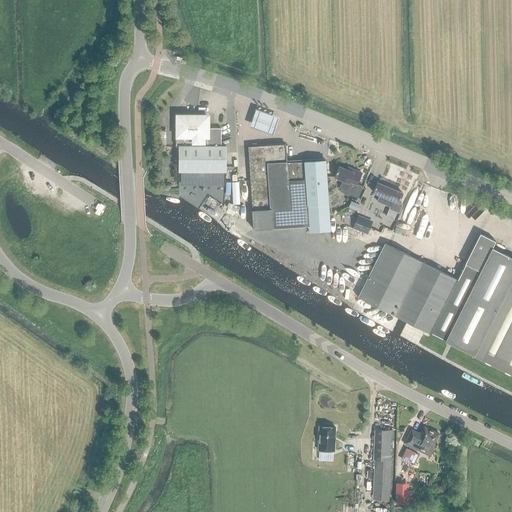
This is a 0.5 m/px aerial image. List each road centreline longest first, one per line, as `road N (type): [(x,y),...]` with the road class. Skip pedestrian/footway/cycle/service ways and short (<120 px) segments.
road 1 (secondary): [(511,446),(365,371),(215,279),(172,300),(119,287)]
road 2 (tertiary): [(511,200),(216,80),(137,59)]
road 3 (tertiary): [(119,287),(129,248),(123,90),(137,59)]
road 4 (tertiary): [(100,511),(126,436),(131,388),(119,345),(96,317)]
road 5 (unknown): [(437,235),(381,236),(340,249),(294,241)]
